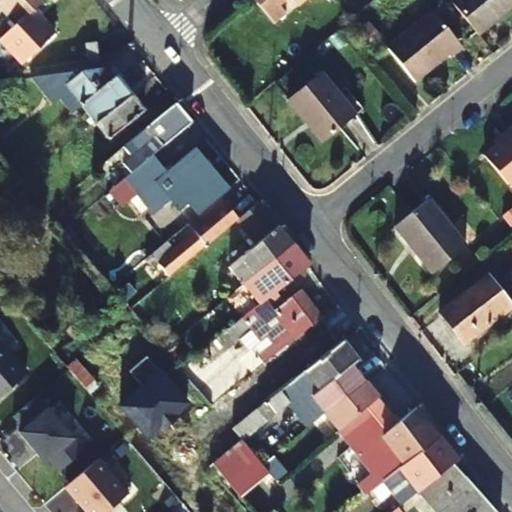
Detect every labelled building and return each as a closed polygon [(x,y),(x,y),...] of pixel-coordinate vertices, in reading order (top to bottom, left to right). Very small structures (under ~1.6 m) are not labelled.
[(0,0),(1,1),(0,1),(0,12),(13,27),(0,40),(0,44),(21,67),(54,36),(32,12),(46,0),(0,0)] [(301,0),(256,0),(276,22),(288,11),(281,4),(285,0),(297,0),(299,2),(301,0)] [(511,8),(511,0),(453,0),(452,1),(480,35),(511,8)] [(434,10),(389,46),(416,81),(450,53),(452,56),(464,46),(434,10)] [(82,50),(84,63),(94,62),(92,49),(82,50)] [(96,126),(132,97),(115,77),(113,79),(106,70),(80,74),(64,87),(94,123),(96,126)] [(322,72),(289,98),(324,141),(357,114),(322,72)] [(56,77),(34,79),(36,92),(58,89),(56,77)] [(132,97),(96,126),(108,141),(144,112),(132,97)] [(192,124),(175,104),(122,149),(130,159),(121,166),(121,168),(105,182),(112,190),(152,157),(192,124)] [(508,141),(488,156),(511,186),(511,130),(505,136),(508,141)] [(179,214),(188,206),(196,217),(228,191),(194,150),(166,174),(152,157),(112,190),(119,199),(129,190),(148,212),(156,205),(161,210),(169,203),(179,214)] [(429,199),(396,225),(433,273),(467,246),(429,199)] [(147,266),(154,260),(169,278),(239,221),(225,204),(197,227),(196,233),(173,252),(166,243),(143,262),(147,266)] [(277,230),(229,270),(244,289),(245,288),(293,250),(277,230)] [(293,250),(245,288),(260,306),(265,302),(307,269),(293,250)] [(511,304),(489,275),(441,312),(465,344),(511,307),(511,304)] [(300,294),(274,313),(265,302),(260,306),(200,353),(210,364),(250,332),(259,343),(266,339),(272,347),(259,357),(265,364),(272,359),(321,321),(300,294)] [(272,359),(265,364),(211,407),(221,418),(252,392),(263,405),(295,380),(290,376),(336,341),(322,323),(273,361),(272,359)] [(352,367),(357,363),(342,343),(295,380),(263,405),(255,411),(266,423),(306,392),(312,399),(314,397),(352,367)] [(0,345),(0,397),(26,376),(0,345)] [(364,384),(352,367),(314,397),(327,414),(364,384)] [(376,399),(364,384),(327,414),(339,428),(350,420),(375,400),(376,399)] [(83,452),(36,398),(13,418),(23,430),(18,434),(44,464),(49,460),(59,473),(83,452)] [(372,447),(396,426),(375,400),(350,420),(372,447)] [(225,422),(231,430),(249,416),(243,408),(225,422)] [(438,439),(416,410),(396,426),(372,447),(357,458),(379,486),(381,484),(438,439)] [(457,463),(438,439),(381,484),(392,497),(409,483),(417,494),(453,466),(457,463)] [(238,454),(218,473),(241,497),(261,478),(238,454)] [(108,511),(127,496),(98,460),(65,488),(84,511),(108,511)] [(433,511),(494,511),(453,466),(417,494),(433,511)]
